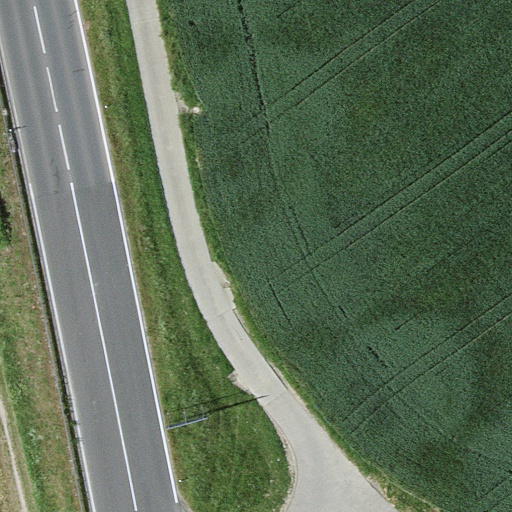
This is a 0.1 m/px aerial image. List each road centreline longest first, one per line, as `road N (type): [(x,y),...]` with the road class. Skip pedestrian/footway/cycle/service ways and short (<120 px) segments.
road 1 (track): [(138,0),(168,164),(206,295),(312,446),(333,511)]
road 2 (secondary): [(135,511),(33,0)]
